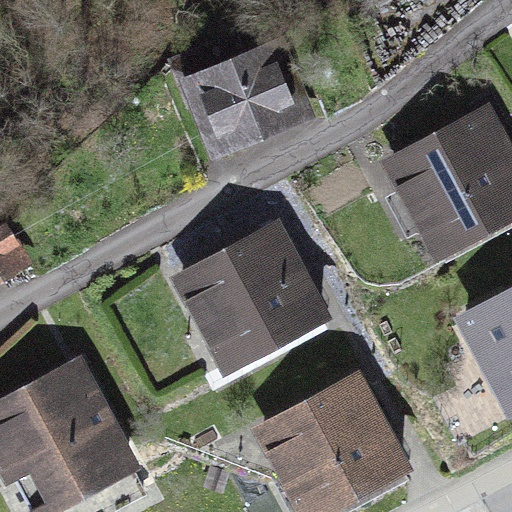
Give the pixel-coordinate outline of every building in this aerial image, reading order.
[(294,32),(171,80),(198,149),(322,101),(294,32)] [(511,161),(480,104),(376,162),(436,270),(511,228),(511,161)] [(0,222),(0,278),(25,263),(0,222)] [(287,226),(183,284),(234,375),(338,317),(287,226)] [(511,289),(466,315),(511,397),(511,289)] [(110,353),(3,412),(59,511),(120,511),(180,479),(110,353)] [(367,373),(263,431),(308,511),(353,511),(423,473),(367,373)]
